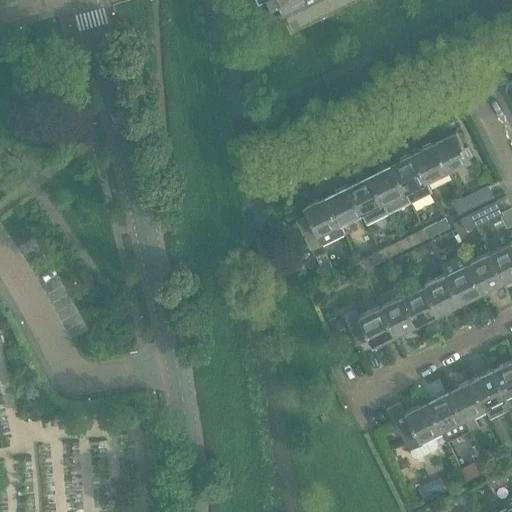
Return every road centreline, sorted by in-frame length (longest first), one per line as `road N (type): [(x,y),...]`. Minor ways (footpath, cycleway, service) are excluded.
road 1 (tertiary): [(175,363),(83,0)]
road 2 (residential): [(0,259),(71,372),(175,363)]
road 3 (residential): [(296,173),(474,78)]
road 4 (residential): [(353,400),(511,321)]
road 5 (tertiary): [(193,511),(175,363)]
